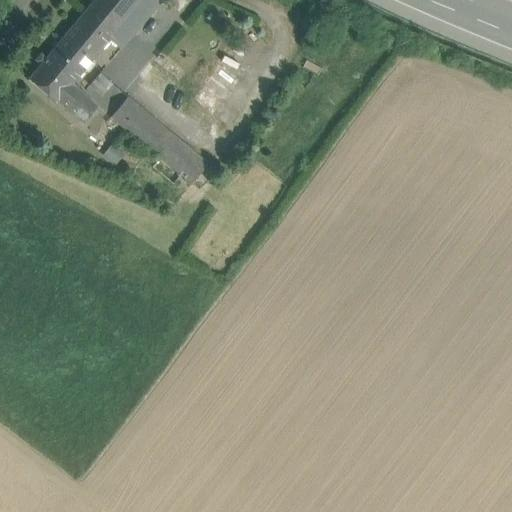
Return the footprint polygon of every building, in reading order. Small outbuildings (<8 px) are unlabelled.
[(94,0),(86,10),(113,34),(141,0),(94,0)] [(141,0),(113,34),(108,40),(120,49),(161,0),(160,0),(141,0)] [(86,10),(28,80),(56,103),(57,101),(71,85),(108,40),(113,34),(86,10)] [(246,29),(192,101),(150,65),(140,77),(201,129),(211,117),(220,105),(266,44),(246,29)] [(96,108),(71,85),(57,101),(83,123),(96,108)] [(127,98),(110,117),(190,184),(207,164),(127,98)] [(165,189),(177,174),(155,156),(143,170),(165,189)]
